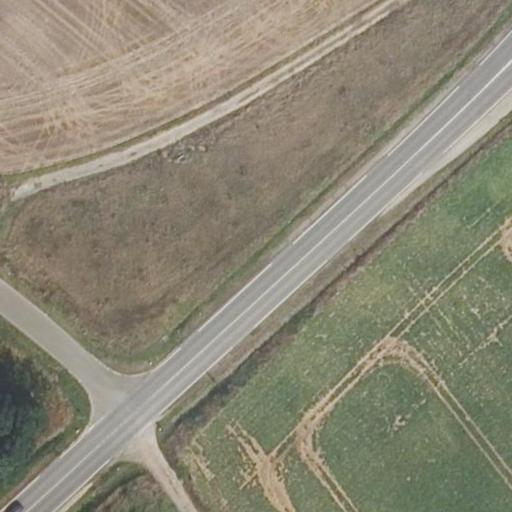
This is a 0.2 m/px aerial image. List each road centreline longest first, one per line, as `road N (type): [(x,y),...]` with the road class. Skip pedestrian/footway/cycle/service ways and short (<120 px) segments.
road 1 (track): [(0,208),(23,192),(199,129),(400,0)]
road 2 (secondary): [(129,418),(448,123)]
road 3 (unclassified): [(129,418),(0,298)]
road 4 (secondary): [(28,511),(129,418)]
